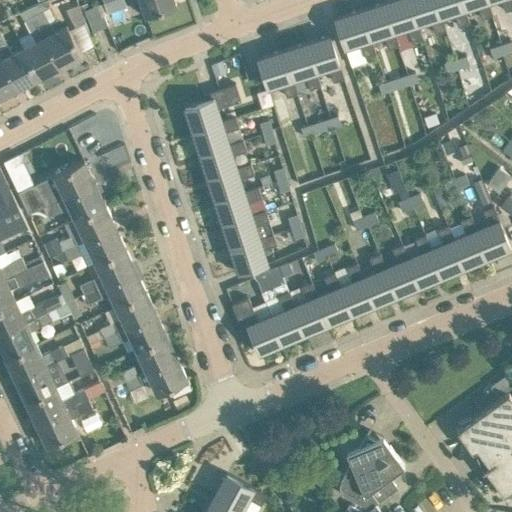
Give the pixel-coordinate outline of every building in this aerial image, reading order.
[(67,24),(56,29),(51,21),(56,18),(46,0),(40,0),(31,5),(61,64),(82,53),(81,51),(96,42),(86,24),(71,31),(67,24)] [(125,0),(103,0),(108,12),(127,5),(125,0)] [(141,0),(146,14),(176,4),(174,0),(141,0)] [(393,28),(384,0),(361,8),(370,36),(371,35),(371,37),(383,33),(388,47),(399,43),(395,29),(395,28),(393,28)] [(417,21),(409,0),(385,0),(384,0),(393,28),(395,28),(395,29),(407,25),(412,39),(423,35),(418,21),(418,20),(417,21)] [(440,13),(435,0),(409,0),(417,21),(418,20),(418,21),(430,17),(435,32),(446,28),(442,14),(441,13),(440,13)] [(464,6),(462,0),(435,0),(440,13),(441,13),(442,14),(454,10),(458,24),(470,20),(465,6),(464,6)] [(462,0),(464,6),(465,6),(477,2),(482,16),(493,13),(488,0),(462,0)] [(511,0),(502,0),(505,9),(511,6),(511,0)] [(100,3),(85,9),(92,30),(108,24),(100,3)] [(39,75),(61,64),(31,5),(20,10),(31,30),(19,37),(25,47),(39,75)] [(370,36),(361,8),(335,16),(344,45),(360,40),(365,54),(376,51),(371,37),(371,35),(370,36)] [(25,47),(13,53),(1,30),(0,30),(0,50),(18,86),(39,75),(25,47)] [(345,76),(331,33),(306,41),(315,69),(316,69),(317,69),(329,65),(333,80),(345,76)] [(502,42),(505,53),(511,50),(511,39),(502,42)] [(315,69),(306,41),(283,48),(292,76),(293,76),(293,77),(305,73),(310,87),(321,83),(317,69),(316,69),(315,69)] [(505,53),(502,42),(492,46),(490,46),(494,57),(505,53)] [(292,76),(283,48),(257,56),(267,85),(282,81),(287,95),(298,91),(293,77),(293,76),(292,76)] [(0,95),(18,86),(0,50),(0,95)] [(459,67),(470,63),(467,54),(456,58),(459,67)] [(448,71),(459,67),(456,58),(445,61),(448,71)] [(408,73),(411,82),(418,80),(415,71),(408,73)] [(416,98),(411,82),(408,73),(385,80),(389,91),(397,89),(401,103),(416,98)] [(382,93),(389,91),(385,80),(379,82),(382,93)] [(218,106),(241,98),(236,81),(210,90),(212,96),(185,104),(193,129),(222,119),(218,106)] [(330,116),(334,126),(341,124),(337,113),(330,116)] [(229,142),(225,130),(239,125),(236,114),(222,119),(193,129),(200,152),(228,143),(228,142),(229,142)] [(311,133),(334,126),(330,116),(308,123),(311,133)] [(263,132),(273,130),(270,118),(260,121),(263,132)] [(305,135),(311,133),(308,123),(302,125),(305,135)] [(263,132),(266,143),(276,140),(273,130),(263,132)] [(237,165),(233,153),(247,149),(243,137),(229,142),(228,142),(228,143),(200,152),(208,175),(235,166),(237,165)] [(450,138),(442,141),(446,152),(455,149),(450,138)] [(511,153),(511,152),(511,139),(510,138),(503,147),(511,153)] [(466,140),(458,143),(462,154),(460,154),(463,161),(473,157),(466,140)] [(65,195),(95,181),(85,159),(55,173),(60,185),(40,195),(34,183),(19,190),(29,211),(39,207),(65,194),(65,195)] [(244,189),(240,177),(255,172),(251,161),(237,165),(235,166),(208,175),(216,199),(243,190),(243,189),(244,189)] [(287,176),(284,165),(275,168),(277,179),(287,176)] [(498,189),(509,172),(499,165),(488,182),(498,189)] [(465,170),(454,175),(459,185),(470,181),(465,170)] [(454,175),(443,179),(448,190),(459,185),(454,175)] [(287,176),(277,179),(280,190),(290,187),(287,176)] [(480,179),(475,181),(473,182),(484,208),(491,205),(480,179)] [(73,217),(105,203),(95,181),(65,195),(65,194),(39,207),(42,212),(46,210),(49,214),(68,205),(73,217)] [(252,212),(248,200),(262,195),(258,184),(244,189),(243,189),(243,190),(216,199),(223,222),(250,213),(252,212)] [(437,185),(432,187),(442,208),(447,206),(437,185)] [(511,189),(511,188),(500,203),(511,212),(511,189)] [(410,195),(414,205),(424,201),(419,190),(410,195)] [(0,226),(10,221),(22,215),(12,194),(0,200),(0,209),(2,213),(0,214),(0,226)] [(403,210),(414,205),(410,195),(399,199),(403,210)] [(369,223),(371,228),(373,232),(382,227),(372,202),(362,206),(365,213),(369,223)] [(86,239),(116,225),(105,203),(73,217),(66,221),(65,221),(71,234),(59,239),(64,248),(77,242),(86,239)] [(511,246),(494,204),(483,208),(489,222),(477,227),(477,228),(488,255),(511,246)] [(259,236),(255,223),(270,219),(266,208),(252,212),(250,213),(223,222),(230,245),(258,237),(258,236),(259,236)] [(291,226),(301,223),(298,212),(288,215),(291,226)] [(357,228),(369,223),(365,213),(353,218),(357,228)] [(488,255),(477,228),(477,227),(471,213),(460,218),(466,231),(455,236),(467,264),(488,255)] [(10,231),(9,228),(13,226),(10,221),(0,226),(0,238),(11,232),(10,231)] [(291,226),(294,237),(304,234),(301,223),(291,226)] [(467,264),(455,236),(454,236),(449,223),(438,227),(443,241),(432,246),(443,274),(467,264)] [(96,260),(126,246),(116,225),(86,239),(96,260)] [(268,262),(263,247),(277,242),(273,231),(259,236),(258,236),(258,237),(230,245),(239,271),(268,262)] [(443,274),(432,246),(431,246),(426,232),(415,237),(421,250),(409,255),(421,283),(443,274)] [(57,235),(44,241),(50,255),(54,253),(54,254),(64,248),(59,239),(57,235)] [(323,246),(327,256),(338,251),(334,241),(323,246)] [(77,242),(64,248),(54,254),(56,256),(64,259),(82,252),(77,242)] [(421,283),(409,255),(403,242),(392,246),(398,260),(386,265),(387,266),(386,266),(398,293),(421,283)] [(85,292),(136,268),(126,246),(96,260),(101,272),(81,283),(85,292)] [(318,260),(327,256),(323,246),(313,250),(318,260)] [(23,255),(12,261),(6,250),(0,252),(0,278),(12,273),(28,266),(32,264),(43,259),(41,254),(26,261),(23,255)] [(398,293),(386,266),(387,266),(386,265),(381,251),(370,256),(375,269),(371,271),(363,274),(364,276),(375,302),(398,293)] [(375,302),(364,276),(363,274),(358,260),(347,265),(352,279),(340,284),(352,312),(375,302)] [(283,274),(285,274),(293,270),(289,261),(279,265),(283,274)] [(60,262),(53,264),(58,276),(64,271),(65,269),(66,268),(66,267),(65,265),(63,263),(62,262),(60,262)] [(290,289),(283,274),(279,265),(255,275),(266,299),(279,293),(290,289)] [(116,304),(146,290),(136,268),(85,292),(81,294),(85,303),(101,296),(108,308),(116,304)] [(352,312),(340,284),(335,270),(324,274),(330,288),(318,293),(318,294),(318,295),(329,321),(352,312)] [(0,305),(16,298),(10,286),(16,283),(12,273),(0,278),(0,305)] [(58,284),(66,299),(74,295),(67,279),(58,284)] [(329,321),(318,295),(318,294),(318,293),(312,279),(301,284),(307,298),(295,303),(296,304),(295,304),(307,331),(329,321)] [(295,303),(290,289),(279,293),(284,307),(271,312),(283,340),(307,331),(295,304),(296,304),(295,303)] [(90,342),(156,311),(146,290),(116,304),(122,315),(101,326),(101,327),(86,334),(90,342)] [(58,293),(43,300),(47,309),(55,305),(62,302),(58,293)] [(66,299),(74,316),(82,313),(74,295),(66,299)] [(283,340),(271,312),(258,318),(248,295),(232,302),(242,327),(248,325),(259,351),(283,340)] [(0,331),(47,309),(43,300),(21,310),(16,298),(0,305),(0,331)] [(30,330),(60,316),(55,305),(47,309),(0,331),(0,342),(6,356),(36,341),(30,330)] [(137,347),(167,333),(156,311),(90,342),(92,345),(95,343),(96,345),(107,339),(109,345),(131,335),(137,347)] [(147,369),(177,355),(167,333),(137,347),(147,369)] [(64,343),(42,354),(36,341),(6,356),(16,377),(46,363),(69,353),(64,343)] [(73,350),(72,351),(80,367),(93,360),(86,344),(73,350)] [(187,377),(177,355),(147,369),(139,373),(125,379),(130,389),(151,379),(157,391),(169,386),(174,396),(192,387),(187,377)] [(26,399),(56,385),(46,363),(16,377),(26,399)] [(125,379),(139,373),(134,363),(121,369),(121,371),(107,377),(111,386),(125,379)] [(37,421),(88,396),(104,389),(99,380),(72,393),(66,380),(56,385),(26,399),(37,421)] [(465,439),(472,448),(473,450),(474,448),(487,465),(482,468),(483,469),(486,468),(504,493),(511,487),(511,394),(509,391),(457,428),(465,439)] [(88,396),(37,421),(47,443),(77,429),(71,416),(93,406),(88,396)] [(383,511),(376,502),(379,500),(370,489),(404,464),(390,443),(367,434),(369,430),(368,429),(359,446),(348,451),(351,459),(341,479),(341,480),(340,481),(340,483),(340,484),(340,486),(340,487),(340,489),(342,491),(343,492),(344,493),(352,497),(351,498),(353,498),(351,502),(350,501),(344,511),(383,511)] [(267,492),(227,471),(215,493),(242,507),(248,496),(261,503),(267,492)] [(250,511),(242,507),(215,493),(204,511),(250,511)]
